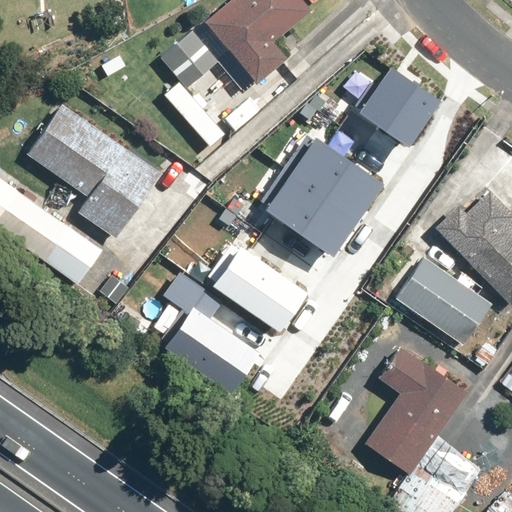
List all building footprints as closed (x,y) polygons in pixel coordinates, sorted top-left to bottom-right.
[(299,0),(237,0),(210,22),(240,59),(255,78),(282,57),(267,38),(306,8),(299,0)] [(190,37),(164,57),(184,83),(210,62),(190,37)] [(390,63),(360,109),(407,139),(437,94),(390,63)] [(110,227),(119,214),(123,216),(154,171),(64,111),(33,157),(93,197),(85,208),(110,227)] [(313,133),(266,198),(335,246),(381,181),(313,133)] [(511,225),(483,193),(443,228),(509,302),(511,299),(511,225)] [(12,194),(0,213),(0,227),(76,276),(94,247),(12,194)] [(237,243),(212,278),(277,322),(301,287),(237,243)] [(423,260),(398,297),(463,339),(487,303),(423,260)] [(182,306),(160,339),(228,385),(257,343),(211,312),(221,298),(174,266),(158,290),(182,306)] [(408,470),(460,391),(438,376),(400,350),(382,377),(404,392),(370,444),(408,470)] [(419,461),(410,476),(385,511),(450,511),(464,492),(419,461)] [(511,511),(511,498),(505,491),(484,511),(511,511)]
